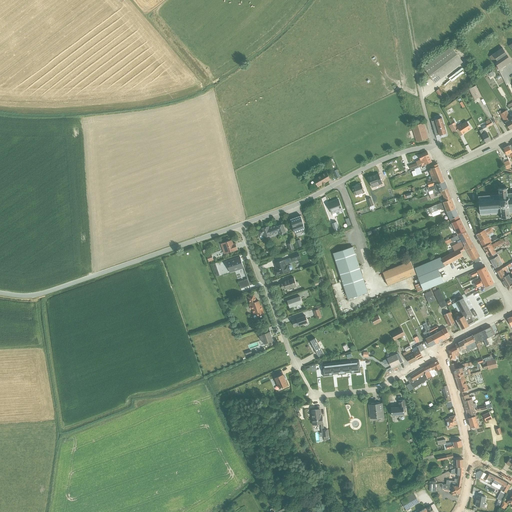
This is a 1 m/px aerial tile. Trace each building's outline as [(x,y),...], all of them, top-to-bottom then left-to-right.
[(502,47),(493,54),(497,61),(495,63),(499,70),(511,61),(502,47)] [(453,48),(426,65),(435,80),(463,63),(453,48)] [(497,61),(493,54),(489,57),(494,64),(495,63),(497,61)] [(489,70),(484,73),(488,78),(492,75),(489,70)] [(447,89),(458,79),(454,74),(443,84),(447,89)] [(476,100),(485,96),(479,83),(470,87),(476,100)] [(510,130),(511,128),(511,119),(511,120),(506,110),(503,112),(501,110),(499,112),(510,130)] [(445,117),(434,120),(438,135),(449,131),(445,117)] [(465,133),(473,127),(469,120),(462,125),(457,118),(453,121),(459,129),(461,128),(465,133)] [(412,123),(417,138),(428,134),(423,120),(412,123)] [(492,121),(480,126),(487,141),(493,138),(488,128),(494,126),(492,121)] [(475,136),(480,141),(485,138),(481,132),(475,136)] [(497,149),(501,155),(507,151),(503,145),(497,149)] [(420,166),(431,161),(427,151),(419,155),(421,159),(416,161),(416,162),(409,165),(411,170),(414,168),(420,166)] [(429,169),(431,175),(441,171),(438,163),(431,166),(432,168),(429,169)] [(415,170),(412,171),(413,176),(422,173),(420,166),(414,168),(415,170)] [(314,180),(313,180),(315,183),(316,182),(318,187),(322,184),(326,182),(328,181),(328,180),(331,178),(327,171),(314,179),(314,180)] [(428,182),(429,186),(445,180),(441,171),(431,175),(433,180),(428,182)] [(379,173),(368,177),(372,188),(383,183),(379,173)] [(429,186),(428,187),(429,191),(433,190),(434,193),(448,188),(445,180),(429,186)] [(355,196),(365,193),(362,183),(352,187),(355,196)] [(434,193),(430,194),(431,199),(436,197),(436,196),(438,195),(438,194),(441,193),(442,194),(443,194),(445,201),(452,198),(448,188),(434,193)] [(499,194),(478,196),(479,205),(480,214),(501,212),(502,218),(510,217),(509,211),(511,211),(511,192),(507,193),(507,188),(499,189),(499,194)] [(445,201),(437,204),(439,210),(441,209),(442,210),(445,209),(446,211),(447,211),(455,208),(452,198),(445,201)] [(339,199),(328,203),(332,214),(343,210),(339,199)] [(433,206),(426,209),(428,214),(435,211),(433,206)] [(459,215),(455,208),(447,211),(451,219),(459,215)] [(306,229),(301,215),(290,219),(295,233),(306,229)] [(459,215),(451,219),(452,223),(451,224),(453,228),(454,227),(458,235),(466,231),(459,215)] [(267,238),(286,232),(284,224),(271,228),(270,226),(258,229),(261,239),(267,237),(267,238)] [(485,229),(476,234),(484,247),(491,243),(492,242),(488,234),(494,231),(491,227),(485,230),(485,229)] [(506,227),(501,229),(504,235),(511,232),(509,228),(507,228),(506,227)] [(445,241),(436,245),(436,246),(444,243),(445,245),(460,237),(462,240),(452,246),(453,248),(470,238),(466,231),(458,235),(445,241)] [(491,243),(484,247),(489,256),(497,252),(494,247),(498,245),(499,247),(505,243),(507,246),(511,244),(508,239),(510,238),(508,235),(492,244),(491,243)] [(470,238),(453,248),(455,251),(472,241),(470,238)] [(221,244),(225,254),(238,249),(236,243),(234,244),(232,240),(221,244)] [(441,256),(415,268),(420,282),(415,285),(418,292),(440,283),(441,284),(444,283),(439,269),(445,266),(445,265),(463,256),(461,252),(474,244),(472,241),(455,251),(441,258),(441,256)] [(474,244),(461,252),(463,256),(466,262),(471,259),(472,260),(480,256),(474,244)] [(353,246),(333,253),(348,299),(368,292),(359,263),(353,246)] [(497,252),(489,256),(495,268),(503,263),(498,254),(503,251),(502,249),(497,252)] [(275,270),(276,275),(291,270),(292,269),(293,267),(292,266),(291,265),(290,265),(289,265),(288,263),(301,259),(299,252),(291,255),(292,257),(275,263),(277,269),(275,270)] [(227,262),(230,273),(244,268),(241,258),(227,262)] [(411,260),(383,271),(388,285),(416,274),(411,260)] [(488,271),(485,266),(469,274),(470,277),(472,276),(479,273),(480,275),(488,271)] [(507,266),(497,271),(501,278),(507,275),(504,272),(507,270),(506,268),(507,267),(507,266)] [(491,277),(488,271),(480,275),(481,279),(475,281),(476,284),(491,277)] [(511,276),(511,277),(509,274),(507,275),(501,278),(508,290),(511,288),(511,276)] [(494,283),(491,277),(476,284),(478,287),(484,284),(486,287),(494,283)] [(294,278),(280,283),(282,289),(286,288),(286,290),(297,286),(294,278)] [(250,285),(248,279),(239,282),(241,288),(250,285)] [(433,290),(441,308),(447,305),(438,286),(433,288),(433,290)] [(431,291),(424,294),(429,303),(436,300),(431,291)] [(258,316),(264,314),(259,300),(257,301),(255,294),(247,297),(251,310),(252,309),(254,314),(257,313),(258,316)] [(473,315),(462,294),(452,299),(454,303),(456,302),(461,311),(465,319),(472,316),(473,315)] [(301,297),(287,301),(290,308),(303,304),(301,297)] [(322,317),(319,307),(316,308),(316,310),(314,311),(315,316),(317,316),(318,319),(322,317)] [(465,319),(461,311),(459,312),(461,316),(460,316),(460,317),(457,319),(462,329),(469,326),(465,319)] [(455,323),(450,312),(444,315),(449,326),(455,323)] [(378,314),(371,318),(375,324),(381,321),(378,314)] [(306,316),(292,320),(294,326),(299,325),(299,326),(308,322),(306,316)] [(474,321),(472,316),(465,319),(469,326),(475,322),(475,321),(474,321)] [(428,326),(426,322),(423,324),(426,330),(425,331),(423,332),(427,340),(430,346),(436,342),(428,326)] [(429,325),(428,326),(436,342),(446,337),(442,329),(440,330),(437,325),(431,328),(429,325)] [(491,326),(485,329),(489,337),(495,334),(491,326)] [(446,327),(442,329),(446,337),(450,335),(446,327)] [(395,340),(405,334),(402,328),(392,333),(395,340)] [(485,329),(480,332),(484,340),(486,345),(489,344),(486,338),(489,337),(485,329)] [(269,345),(275,343),(271,331),(259,335),(261,341),(263,340),(264,343),(269,342),(269,345)] [(480,332),(473,335),(477,344),(478,346),(479,349),(482,348),(480,341),(484,340),(480,332)] [(473,335),(463,340),(466,348),(468,350),(468,351),(478,346),(477,344),(473,335)] [(316,338),(310,341),(318,355),(323,353),(316,338)] [(466,348),(463,340),(455,344),(456,346),(459,351),(461,349),(462,350),(463,350),(464,352),(468,350),(466,348)] [(412,348),(411,345),(405,348),(406,351),(403,353),(406,358),(407,357),(410,363),(418,359),(412,348)] [(418,345),(412,348),(418,359),(423,356),(421,351),(418,345)] [(459,351),(456,346),(449,350),(450,352),(450,356),(451,358),(451,359),(456,358),(455,355),(459,355),(459,351)] [(388,358),(392,367),(403,362),(399,352),(388,358)] [(484,361),(482,362),(484,368),(488,367),(488,369),(498,367),(496,359),(495,359),(491,360),(485,361),(484,361)] [(442,368),(438,360),(424,367),(429,377),(432,375),(431,374),(437,371),(436,370),(442,368)] [(352,363),(350,363),(351,372),(351,373),(361,372),(360,361),(352,361),(352,363)] [(341,363),(342,374),(346,374),(346,373),(351,372),(350,363),(347,363),(347,362),(341,363)] [(332,365),(333,374),(338,374),(338,375),(342,374),(341,363),(334,363),(334,365),(332,365)] [(329,364),(322,365),(324,376),(333,375),(333,374),(332,365),(329,365),(329,364)] [(424,367),(407,378),(414,388),(428,379),(427,378),(429,377),(424,367)] [(282,371),(274,375),(280,388),(283,386),(284,388),(288,386),(282,371)] [(464,375),(456,377),(460,392),(469,389),(464,376),(464,375)] [(452,406),(447,386),(442,387),(448,407),(452,406)] [(471,394),(463,397),(473,427),(481,424),(471,394)] [(405,399),(398,400),(399,406),(391,407),(392,416),(405,415),(404,412),(406,411),(405,399)] [(372,405),(369,405),(371,419),(384,417),(383,403),(380,404),(380,402),(372,403),(372,405)] [(320,409),(312,410),(313,418),(312,418),(312,425),(321,424),(322,432),(323,432),(324,440),(329,439),(328,429),(324,430),(323,416),(321,416),(320,409)] [(485,415),(487,421),(493,418),(491,412),(485,415)] [(458,423),(456,416),(449,419),(451,425),(458,423)] [(447,443),(447,449),(463,446),(461,440),(447,443)] [(458,467),(464,467),(463,459),(455,459),(455,467),(458,467)] [(446,484),(462,486),(463,476),(464,467),(458,467),(451,470),(451,474),(459,475),(458,479),(455,478),(455,481),(447,480),(446,484)] [(480,479),(484,472),(480,470),(477,472),(476,477),(480,479)] [(493,482),(496,477),(489,473),(487,475),(488,476),(487,479),(493,482)] [(496,477),(493,482),(492,485),(507,492),(511,484),(496,477)] [(462,486),(446,484),(442,483),(442,487),(443,487),(443,488),(444,488),(444,489),(452,490),(451,494),(456,495),(456,493),(460,493),(462,486)] [(501,491),(497,498),(502,501),(506,493),(501,491)] [(414,493),(401,501),(406,510),(419,502),(414,493)] [(478,495),(476,506),(484,507),(486,497),(478,495)] [(504,501),(500,507),(504,510),(508,504),(509,502),(511,504),(511,495),(506,503),(504,501)] [(305,502),(297,505),(300,511),(308,511),(310,511),(305,502)]
